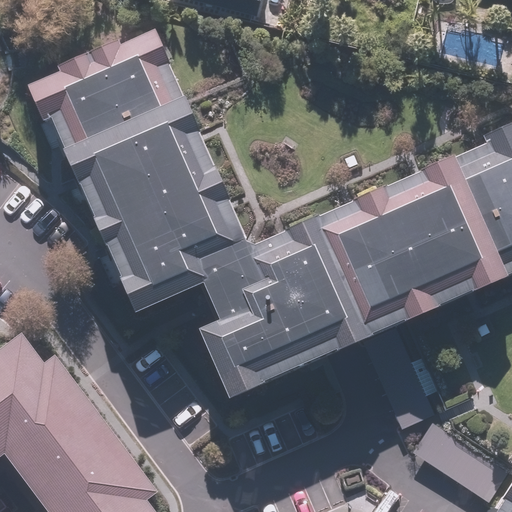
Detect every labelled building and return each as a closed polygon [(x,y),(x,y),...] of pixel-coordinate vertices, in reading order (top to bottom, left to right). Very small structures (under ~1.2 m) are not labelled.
[(202,0),(256,14),(260,0),(202,0)] [(53,114),(137,309),(207,279),(226,321),(206,330),(233,391),(511,272),(511,129),(254,239),(164,28),(27,86),(41,119),(53,114)] [(0,511),(158,511),(144,492),(152,486),(54,357),(46,363),(23,333),(0,350),(0,511)] [(399,343),(368,356),(398,426),(430,412),(399,343)] [(437,425),(417,453),(479,497),(499,469),(437,425)] [(511,511),(511,474),(487,511),(511,511)]
